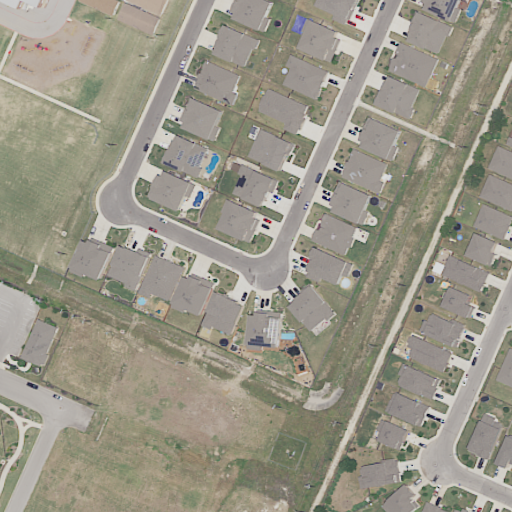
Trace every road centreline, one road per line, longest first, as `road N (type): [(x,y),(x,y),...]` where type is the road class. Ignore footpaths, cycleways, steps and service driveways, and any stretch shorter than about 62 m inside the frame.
road 1 (residential): [(266,272),(389,0)]
road 2 (residential): [(204,0),(112,202)]
road 3 (residential): [(511,296),(436,466)]
road 4 (residential): [(112,202),(266,272)]
road 5 (residential): [(102,427),(238,482)]
